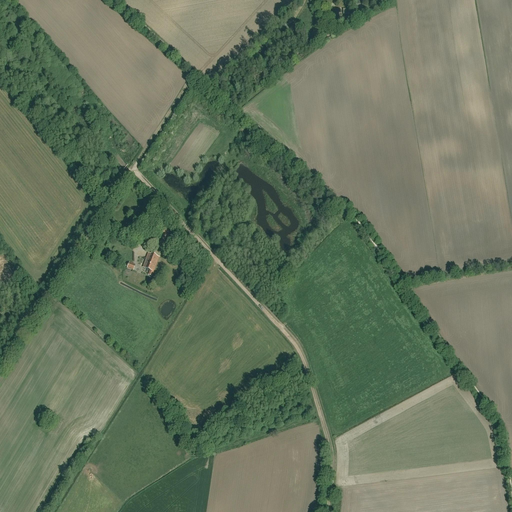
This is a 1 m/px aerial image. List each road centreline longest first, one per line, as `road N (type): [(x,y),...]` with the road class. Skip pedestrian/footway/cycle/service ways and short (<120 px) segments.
road 1 (track): [(327,511),(329,448),(296,347),(132,173)]
road 2 (unclassified): [(0,368),(132,171)]
